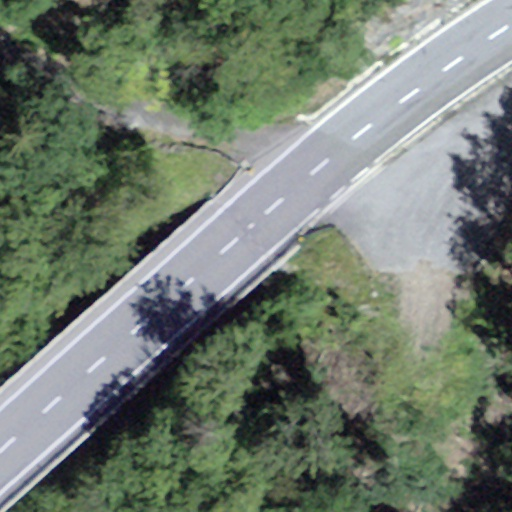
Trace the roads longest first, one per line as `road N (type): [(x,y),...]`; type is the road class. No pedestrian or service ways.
road 1 (primary): [(511,28),(342,143),(0,446)]
road 2 (track): [(0,91),(46,123),(156,143),(342,143)]
